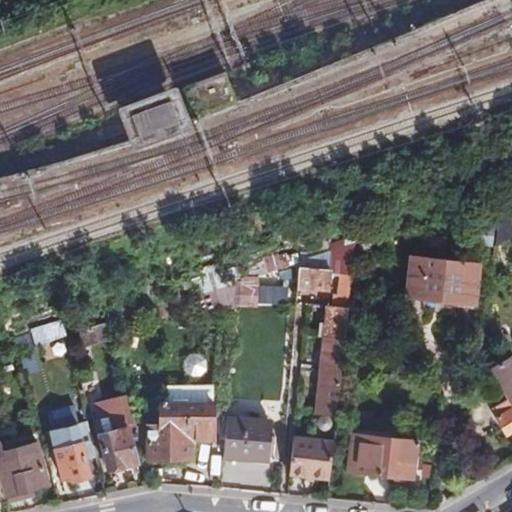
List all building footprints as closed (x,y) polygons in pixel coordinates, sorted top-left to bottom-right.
[(218,74),(180,88),(190,115),(228,102),(218,74)] [(154,103),(115,116),(122,137),(161,124),(154,103)] [(511,225),(508,213),(500,216),(495,255),(511,245),(511,225)] [(338,252),(307,263),(304,289),(334,291),(338,252)] [(480,269),(412,259),(406,299),(475,308),(480,269)] [(333,442),(335,442),(340,395),(352,276),(342,275),(340,296),(334,295),(333,308),(328,307),(315,440),(298,438),(293,473),(329,477),(333,442)] [(236,276),(235,305),(260,306),(261,277),(236,276)] [(116,322),(87,331),(89,343),(119,335),(116,322)] [(12,337),(22,375),(37,372),(28,333),(12,337)] [(483,337),(478,373),(489,375),(495,338),(483,337)] [(72,338),(62,340),(63,347),(73,345),(72,338)] [(511,362),(497,372),(511,396),(511,402),(496,411),(509,433),(511,432),(511,433),(511,362)] [(174,384),(173,402),(219,404),(219,386),(174,384)] [(103,398),(108,430),(132,426),(138,425),(133,393),(103,398)] [(173,402),(167,402),(166,425),(152,425),(152,457),(196,459),(196,440),(217,441),(219,404),(173,402)] [(273,424),(231,420),(226,460),(270,464),(273,424)] [(108,430),(105,431),(110,467),(138,462),(132,426),(108,430)] [(418,439),(354,433),(351,469),(414,476),(418,439)] [(0,440),(0,457),(1,461),(3,461),(10,492),(12,492),(13,498),(28,495),(26,489),(35,488),(51,485),(43,448),(17,454),(13,438),(0,440)] [(88,442),(58,448),(64,477),(76,474),(77,478),(95,474),(88,442)]
